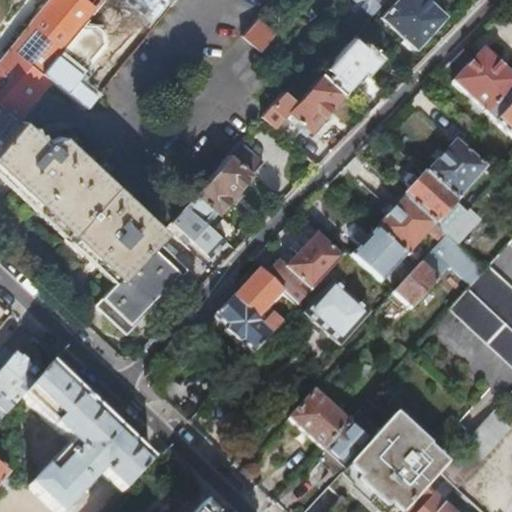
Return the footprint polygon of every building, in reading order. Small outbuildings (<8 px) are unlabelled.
[(45,0),(0,55),(0,143),(20,119),(53,80),(43,72),(56,55),(102,0),(45,0)] [(149,0),(139,13),(149,21),(166,0),(149,0)] [(393,0),(378,17),(414,49),(444,15),(427,0),(393,0)] [(256,19),(241,36),(259,52),(274,35),(256,19)] [(368,39),(357,30),(319,73),(343,92),(362,70),(366,73),(381,57),(365,42),(368,39)] [(455,77),(472,59),(461,49),(444,67),(455,77)] [(508,90),(511,85),(511,78),(481,50),(472,59),(455,77),(450,83),(484,115),(508,90)] [(80,74),(56,55),(43,72),(53,80),(85,106),(94,96),(75,81),(80,74)] [(111,75),(115,70),(109,64),(105,70),(111,75)] [(295,100),(284,91),(271,106),(285,118),(289,113),(310,130),(343,92),(319,73),(295,100)] [(99,89),(99,88),(80,74),(75,81),(94,96),(99,89)] [(511,93),(508,90),(484,115),(511,140),(511,93)] [(463,113),(454,121),(467,133),(475,125),(463,113)] [(20,119),(0,143),(0,167),(66,232),(110,183),(61,135),(44,141),(42,139),(41,131),(35,132),(33,125),(28,126),(20,119)] [(263,160),(241,140),(184,205),(206,224),(216,212),(218,214),(263,160)] [(453,140),(423,174),(454,202),(484,168),(457,144),(453,140)] [(454,202),(423,174),(416,181),(411,176),(403,184),(409,189),(402,197),(433,225),(454,202)] [(161,232),(110,183),(66,232),(115,280),(154,239),(161,232)] [(433,225),(402,197),(374,228),(404,256),(427,231),(438,241),(444,235),(433,225)] [(164,227),(165,227),(177,238),(182,233),(209,256),(224,240),(206,224),(184,205),(164,227)] [(374,228),(373,230),(366,237),(359,231),(351,239),(358,246),(350,255),(381,282),(382,282),(404,256),(374,228)] [(341,257),(316,235),(281,272),(274,266),(265,275),(297,305),(341,257)] [(483,270),(444,235),(438,241),(422,258),(419,262),(415,266),(393,291),(391,292),(410,309),(448,266),(469,285),(483,270)] [(154,239),(115,280),(92,304),(93,305),(124,334),(185,268),(154,239)] [(511,287),(487,265),(483,270),(469,285),(469,286),(491,305),(511,323),(511,287)] [(250,353),(253,355),(297,308),(296,307),(297,305),(265,275),(258,269),(213,318),(214,320),(212,325),(218,331),(223,328),(222,332),(237,346),(240,344),(238,349),(246,356),(250,353)] [(491,305),(469,286),(457,298),(479,317),(491,305)] [(364,318),(329,287),(304,314),(339,346),(364,318)] [(395,324),(408,310),(392,294),(378,309),(395,324)] [(511,361),(511,323),(491,305),(479,317),(457,298),(451,306),(511,361)] [(27,361),(26,362),(14,352),(0,367),(0,418),(4,413),(18,397),(39,373),(27,361)] [(47,363),(39,373),(18,397),(67,443),(27,486),(54,511),(61,511),(99,473),(121,493),(150,461),(47,363)] [(347,422),(312,391),(288,418),(323,449),(347,422)] [(368,441),(377,431),(356,412),(347,422),(323,449),(344,468),(368,441)] [(392,511),(401,511),(448,461),(395,412),(387,420),(378,430),(377,431),(368,441),(344,468),(355,479),(351,482),(382,510),(386,506),(392,511)] [(494,414),(465,439),(482,458),(510,433),(494,414)] [(451,511),(433,496),(447,481),(449,482),(467,463),(456,453),(448,461),(401,511),(451,511)] [(0,481),(8,472),(0,464),(0,481)] [(205,500),(191,487),(189,489),(190,489),(169,511),(193,511),(202,503),(205,500)] [(210,511),(202,503),(193,511),(210,511)]
